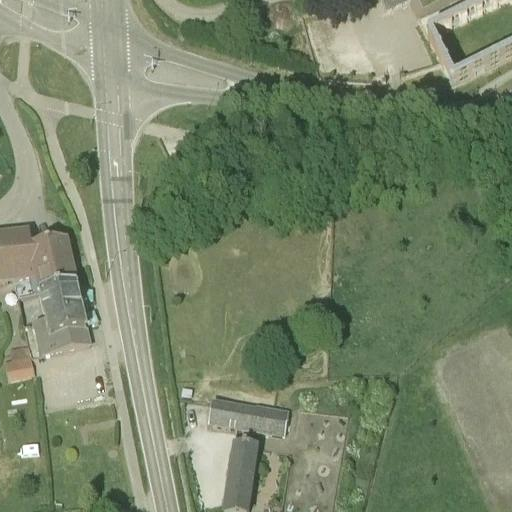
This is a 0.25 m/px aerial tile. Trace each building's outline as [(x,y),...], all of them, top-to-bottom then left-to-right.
[(378,0),(385,16),(412,3),(410,0),(378,0)] [(340,140),(341,130),(329,128),(328,139),(340,140)] [(28,236),(0,240),(0,288),(30,284),(33,296),(38,294),(39,298),(76,290),(66,246),(30,251),(28,236)] [(90,350),(76,290),(39,298),(46,326),(33,329),(40,361),(90,350)] [(4,368),(8,385),(34,379),(31,364),(29,351),(9,355),(12,366),(4,368)] [(211,408),(208,428),(284,440),(287,417),(255,412),(254,415),(211,408)] [(247,511),(256,452),(234,448),(224,511),(247,511)]
